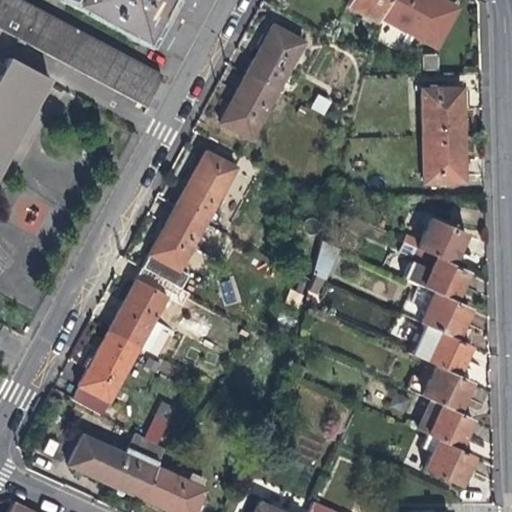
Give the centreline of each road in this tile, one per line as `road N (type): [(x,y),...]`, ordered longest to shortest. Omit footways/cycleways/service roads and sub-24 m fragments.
road 1 (residential): [(0,427),(234,0)]
road 2 (residential): [(500,0),(511,290)]
